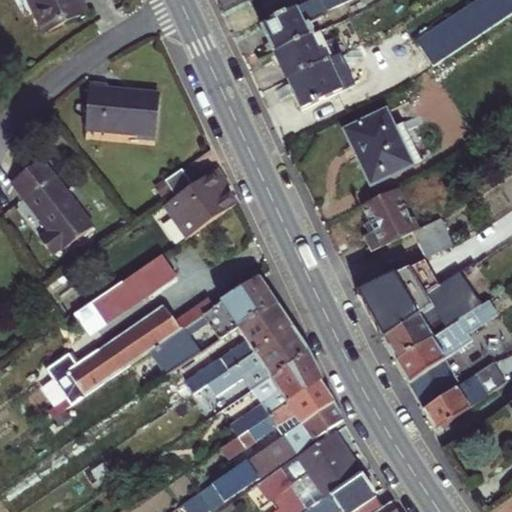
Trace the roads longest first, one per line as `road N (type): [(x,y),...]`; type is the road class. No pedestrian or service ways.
road 1 (secondary): [(181,0),(350,365),(439,511)]
road 2 (unknown): [(254,159),(413,84)]
